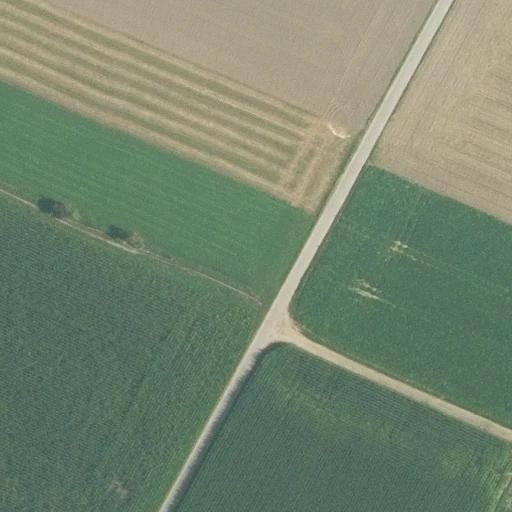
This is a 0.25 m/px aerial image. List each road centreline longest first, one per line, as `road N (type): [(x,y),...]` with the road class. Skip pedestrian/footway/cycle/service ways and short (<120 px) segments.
road 1 (track): [(167,511),(449,0)]
road 2 (track): [(276,312),(0,189)]
road 3 (track): [(511,436),(269,327)]
